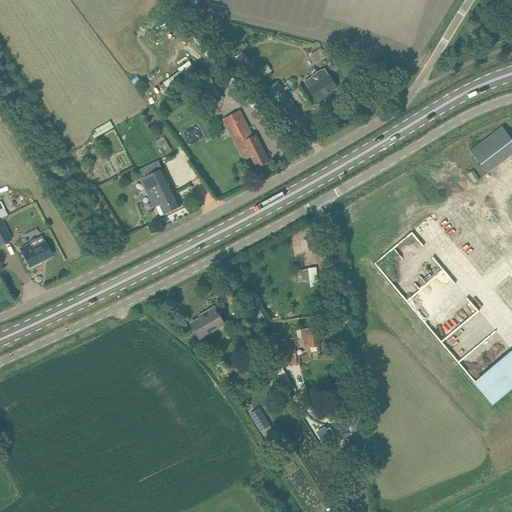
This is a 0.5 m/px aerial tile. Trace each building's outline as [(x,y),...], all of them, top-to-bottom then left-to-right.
[(323,47),(313,52),(318,62),(327,57),(323,47)] [(164,82),(169,90),(198,72),(191,60),(178,68),(180,72),(164,82)] [(272,71),(267,64),(260,70),(265,76),(272,71)] [(309,88),(317,101),(323,98),(322,97),(337,87),(329,75),(325,68),(304,81),(309,88)] [(300,112),(294,104),(278,82),(269,88),(291,118),(300,112)] [(215,85),(198,95),(202,103),(206,100),(211,107),(224,99),(215,85)] [(224,119),(240,151),(244,160),(252,157),(257,168),(269,162),(255,135),(252,136),(240,111),(224,119)] [(511,128),(491,148),(504,161),(506,159),(511,165),(511,128)] [(286,133),(289,137),(294,134),(290,129),(286,133)] [(181,206),(176,197),(159,160),(136,171),(154,207),(160,204),(165,214),(181,206)] [(473,170),(468,174),(474,183),(480,179),(473,170)] [(473,184),(467,176),(455,185),(461,193),(473,184)] [(511,188),(502,177),(463,213),(467,217),(474,211),(478,216),(489,205),(497,213),(511,199),(511,188)] [(9,186),(0,190),(0,197),(12,192),(9,186)] [(0,245),(12,239),(2,220),(8,217),(7,216),(4,209),(0,202),(0,245)] [(472,222),(478,216),(474,212),(468,218),(472,222)] [(483,229),(477,223),(460,241),(459,242),(467,251),(473,245),(477,248),(482,244),(491,236),(492,237),(499,230),(493,224),(489,227),(487,225),(483,229)] [(29,244),(20,248),(30,267),(43,260),(42,259),(51,254),(45,241),(44,242),(41,236),(34,239),(31,241),(29,242),(29,244)] [(476,252),(454,271),(457,278),(469,268),(472,271),(476,268),(473,265),(475,263),(475,262),(481,257),(476,252)] [(316,267),(308,268),(308,269),(310,280),(311,289),(319,288),(316,267)] [(256,324),(265,318),(257,304),(247,310),(256,324)] [(224,324),(220,316),(215,307),(206,312),(207,314),(191,323),(200,338),(224,324)] [(317,327),(307,329),(302,329),(303,339),(304,339),(305,347),(309,347),(310,354),(320,352),(319,346),(320,346),(317,327)] [(296,358),(295,348),(281,349),(282,359),(296,358)] [(280,364),(275,368),(291,395),(297,391),(280,364)] [(249,414),(267,440),(275,435),(270,425),(259,408),(249,414)] [(325,427),(316,432),(328,450),(337,445),(332,437),(335,435),(330,427),(327,429),(325,427)]
